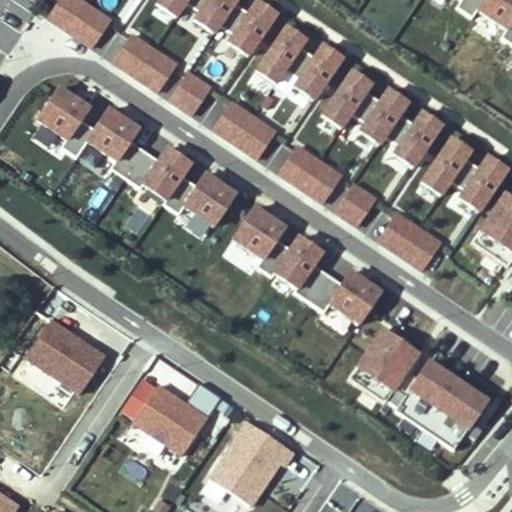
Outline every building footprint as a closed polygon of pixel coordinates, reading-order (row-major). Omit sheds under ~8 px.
[(60,0),(47,21),(53,26),(70,0),(60,0)] [(70,0),(53,26),(82,45),(101,17),(75,0),(70,0)] [(174,20),(184,5),(183,5),(186,0),(158,0),(154,6),(174,20)] [(212,36),(218,28),(217,28),(232,6),(233,6),(236,0),(186,0),(183,5),(184,5),(198,15),(193,23),(212,36)] [(455,0),(460,3),(455,11),(469,21),(475,13),(483,0),(455,0)] [(511,0),(483,0),(475,13),(504,33),(500,39),(511,47),(511,0)] [(232,6),(217,28),(218,28),(232,37),(226,45),(246,59),(274,17),(255,4),(246,16),(233,6),(232,6)] [(101,17),(82,45),(88,49),(107,22),(101,17)] [(298,50),(303,42),(283,29),(255,72),(275,85),(284,70),(298,50)] [(131,37),(112,65),(118,69),(137,42),(131,37)] [(118,69),(134,80),(153,52),(137,42),(118,69)] [(298,50),(284,70),(298,80),(293,88),(313,101),(340,61),(320,48),(312,60),(298,50)] [(153,52),(134,80),(149,90),(168,62),(153,52)] [(168,62),(149,90),(156,95),(174,67),(168,62)] [(321,116),(340,129),(349,115),(363,94),(364,94),(369,87),(350,74),(321,116)] [(202,85),(186,75),(168,102),(183,113),(202,85)] [(208,90),(202,85),(183,113),(190,117),(208,90)] [(93,132),(79,123),(88,110),(58,90),(36,122),(65,142),(59,150),(75,160),(87,141),(93,132)] [(379,146),(383,137),(397,117),(406,105),(386,92),(378,104),(364,94),(363,94),(349,115),(363,124),(358,131),(379,146)] [(236,109),(230,104),(211,132),(218,136),(236,109)] [(252,119),(236,109),(218,136),(233,147),(252,119)] [(125,180),(142,154),(128,144),(137,131),(107,111),(93,132),(87,141),(116,160),(109,169),(125,180)] [(412,127),(397,117),(383,137),(397,147),(392,154),(412,168),(439,128),(420,115),(412,127)] [(267,129),(252,119),(233,147),(248,157),(267,129)] [(274,134),(267,129),(248,157),(255,161),(274,134)] [(463,162),(468,154),(449,140),(420,183),(440,196),(448,184),(448,183),(463,161),(463,162)] [(302,153),(296,148),(277,176),(284,181),(302,153)] [(142,154),(125,180),(140,190),(142,187),(164,202),(180,179),(188,167),(165,151),(157,163),(142,154)] [(317,163),(302,153),(284,181),(299,191),(317,163)] [(463,161),(448,183),(448,184),(462,194),(457,201),(477,214),(505,172),(485,159),(477,171),(463,162),(463,161)] [(333,174),(317,163),(299,191),(314,201),(333,174)] [(339,178),(333,174),(314,201),(321,206),(339,178)] [(195,189),(180,179),(164,202),(162,206),(178,217),(182,209),(212,230),(234,197),(203,177),(195,189)] [(367,196),(351,186),(333,214),(348,224),(367,196)] [(511,199),(504,194),(470,244),(506,269),(511,259),(511,199)] [(373,201),(367,196),(348,224),(355,228),(373,201)] [(273,276),(272,276),(289,252),(288,252),(273,242),(282,229),(251,208),(228,242),(257,262),(253,269),(270,281),(272,278),(273,276)] [(402,220),(395,215),(376,243),(383,248),(402,220)] [(417,230),(402,220),(383,248),(398,258),(417,230)] [(432,241),(417,230),(398,258),(414,268),(432,241)] [(290,295),(306,306),(326,277),(311,267),(320,255),(296,239),(288,252),(289,252),(272,276),(273,276),(272,278),(292,292),(290,295)] [(439,245),(432,241),(414,268),(420,273),(439,245)] [(327,309),(356,328),(378,294),(348,274),(340,287),(326,277),(306,306),(321,317),(327,309)] [(103,359),(47,322),(22,359),(77,397),(103,359)] [(379,333),(345,384),(382,409),(384,406),(394,414),(393,416),(450,455),(484,404),(426,365),(403,399),(392,392),(415,358),(379,333)] [(129,425),(180,459),(219,400),(196,385),(182,406),(155,387),(129,425)] [(282,468),(292,455),(246,424),(207,481),(249,509),(278,466),(282,468)] [(0,492),(0,511),(12,511),(18,504),(0,492)]
